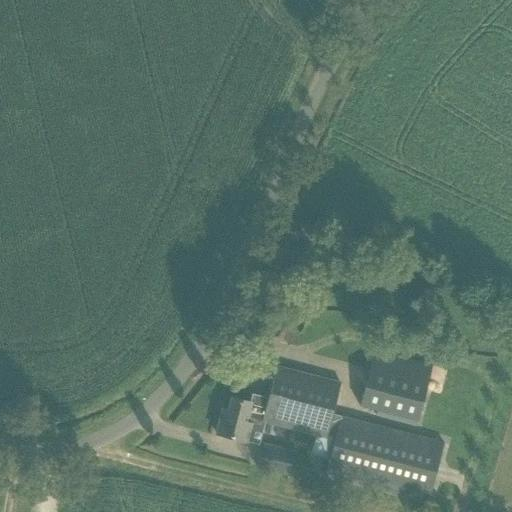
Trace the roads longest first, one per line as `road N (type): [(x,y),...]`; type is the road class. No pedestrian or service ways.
road 1 (unclassified): [(0,452),(77,450),(127,423),(191,365),(236,290),(325,81),(378,0)]
road 2 (track): [(77,450),(329,511)]
